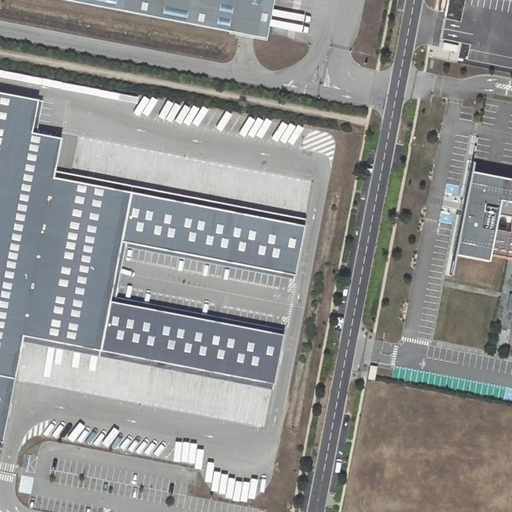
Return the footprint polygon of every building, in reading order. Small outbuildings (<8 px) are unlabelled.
[(52,0),(265,41),(273,0),(52,0)] [(459,45),(445,42),(443,49),(458,52),(459,45)] [(36,98),(0,91),(0,439),(1,440),(21,334),(273,383),(282,333),(109,299),(121,239),(295,274),(305,223),(51,175),(59,136),(30,132),(36,98)] [(489,254),(494,229),(497,214),(511,217),(511,215),(511,179),(469,171),(463,204),(465,204),(464,210),(462,210),(453,254),(488,261),(489,254)] [(511,215),(511,217),(509,232),(494,229),(489,254),(511,258),(511,349),(511,354),(511,215)] [(376,366),(368,365),(365,378),(367,379),(373,380),(376,366)]
